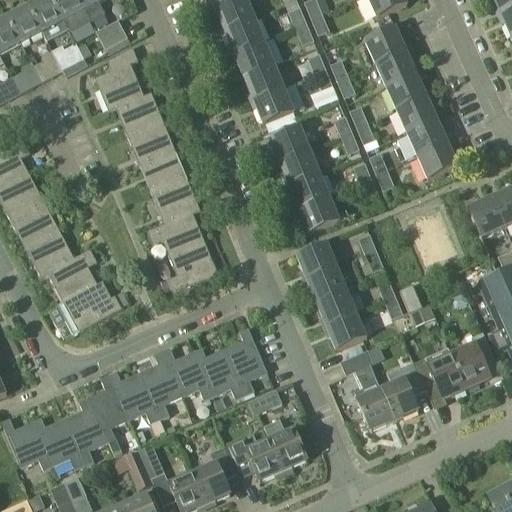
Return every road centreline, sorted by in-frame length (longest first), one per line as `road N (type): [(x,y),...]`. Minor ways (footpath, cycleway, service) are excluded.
road 1 (residential): [(271,287),(87,369),(62,370),(0,259)]
road 2 (residential): [(271,287),(149,0)]
road 3 (residential): [(354,495),(271,287)]
road 4 (residential): [(354,495),(511,428)]
road 5 (residential): [(511,138),(443,0)]
